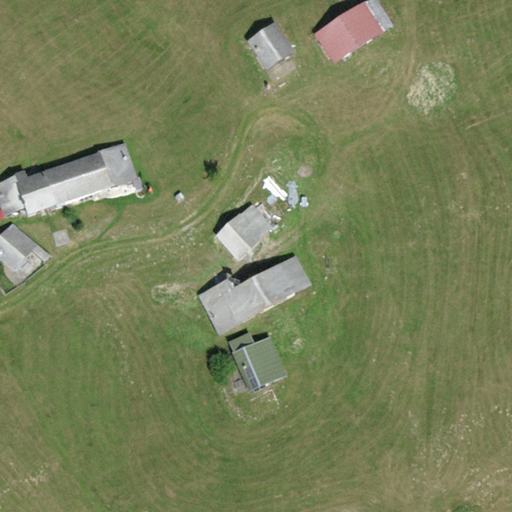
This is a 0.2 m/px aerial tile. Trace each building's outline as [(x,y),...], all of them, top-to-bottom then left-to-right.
[(401,34),(383,2),(319,39),(337,70),(401,34)] [(299,57),(279,28),(245,51),(265,80),(299,57)] [(21,182),(37,219),(131,177),(114,140),(21,182)] [(265,196),(220,238),(253,274),(298,232),(265,196)] [(14,227),(0,244),(0,263),(30,287),(53,258),(14,227)] [(210,308),(230,338),(306,288),(286,258),(210,308)] [(252,416),(294,391),(269,349),(226,374),(252,416)]
